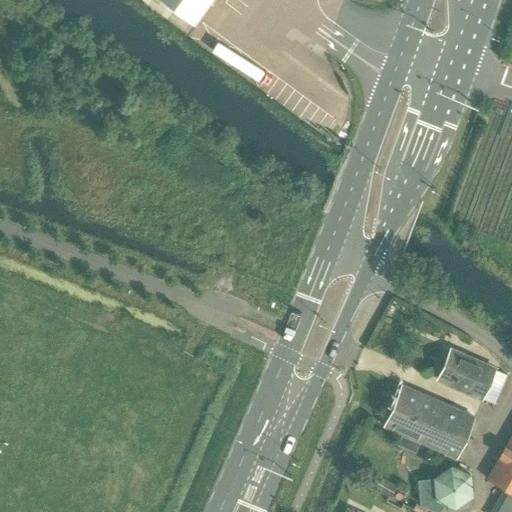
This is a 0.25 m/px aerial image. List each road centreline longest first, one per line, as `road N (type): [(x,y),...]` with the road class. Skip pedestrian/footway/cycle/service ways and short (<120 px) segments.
road 1 (primary): [(260,511),(407,180),(472,0)]
road 2 (primary): [(420,0),(219,511)]
road 3 (unknown): [(288,0),(266,48),(297,82),(342,111)]
